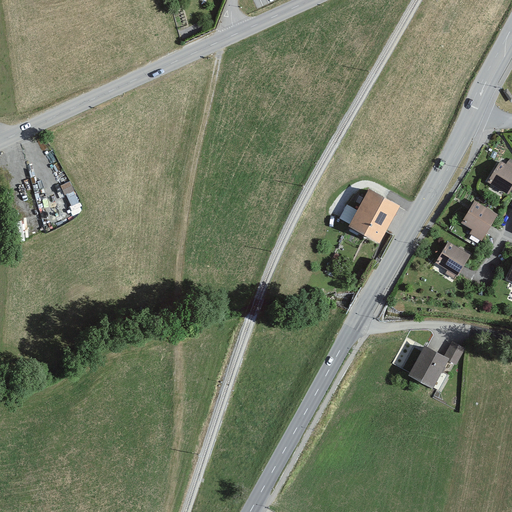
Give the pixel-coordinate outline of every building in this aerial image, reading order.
[(511,185),(511,167),(499,159),(485,180),(506,194),(511,185)] [(398,204),(370,188),(350,223),(378,239),(398,204)] [(495,215),(471,199),(457,221),(480,237),(495,215)] [(469,253),(449,241),(437,261),(457,273),(469,253)] [(511,259),(502,280),(511,284),(511,259)] [(449,355),(425,342),(408,373),(431,386),(449,355)]
